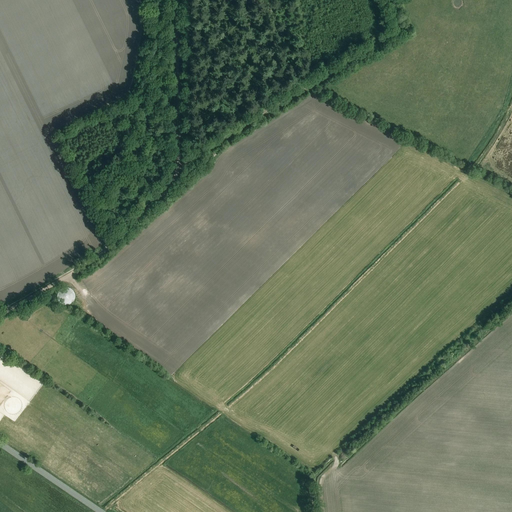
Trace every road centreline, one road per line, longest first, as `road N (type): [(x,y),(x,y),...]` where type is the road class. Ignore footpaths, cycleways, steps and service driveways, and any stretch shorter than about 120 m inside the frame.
road 1 (track): [(102,511),(226,409),(439,203),(511,107)]
road 2 (track): [(66,276),(110,246),(172,183),(176,0)]
road 3 (track): [(110,246),(55,132),(133,89),(141,0)]
road 4 (track): [(177,169),(397,28),(386,0)]
road 5 (tertiary): [(100,511),(0,443)]
